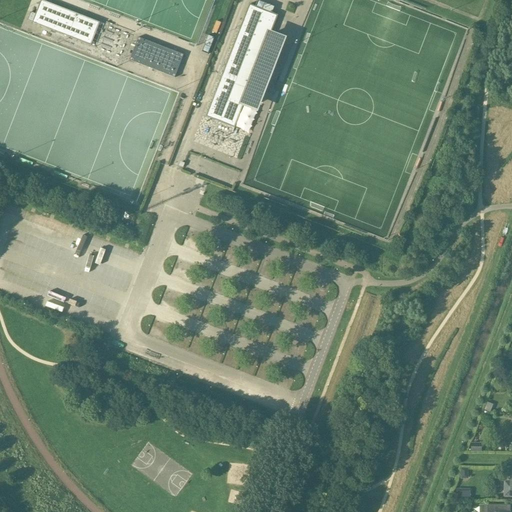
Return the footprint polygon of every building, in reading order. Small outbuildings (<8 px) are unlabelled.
[(41,0),(40,0),(32,23),(91,45),(100,22),(41,0)] [(257,0),(255,6),(272,13),(274,7),(257,0)] [(272,29),(278,15),(272,13),(255,6),(249,4),(206,117),(234,128),(243,105),(272,29)] [(114,55),(118,33),(100,29),(96,51),(114,55)] [(288,35),(272,29),(243,105),(260,111),(288,35)] [(201,52),(208,55),(214,38),(208,35),(201,52)] [(184,55),(138,38),(130,60),(175,78),(184,55)]
